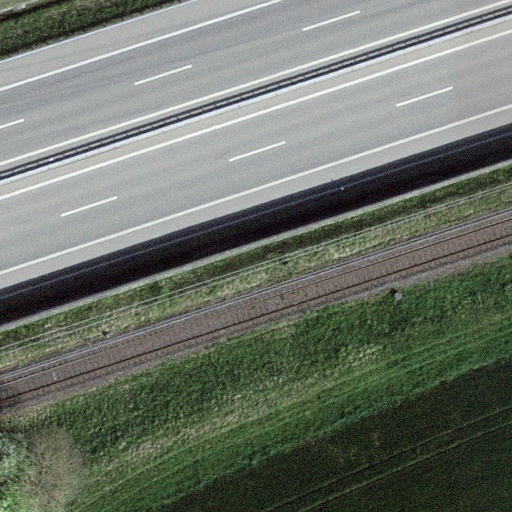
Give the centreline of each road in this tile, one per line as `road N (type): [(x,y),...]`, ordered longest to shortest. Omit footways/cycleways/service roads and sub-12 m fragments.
road 1 (motorway): [(0,237),(511,68)]
road 2 (motorway): [(392,0),(0,126)]
